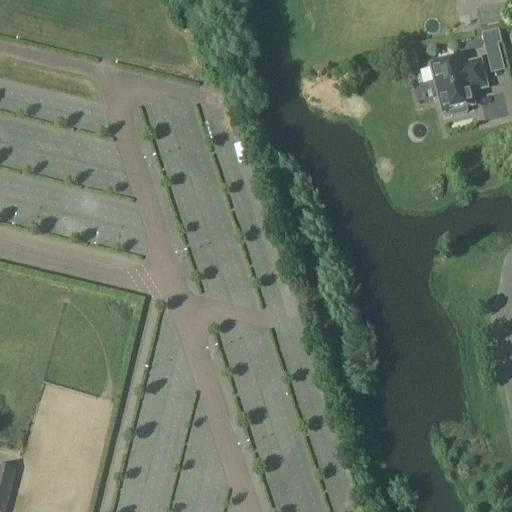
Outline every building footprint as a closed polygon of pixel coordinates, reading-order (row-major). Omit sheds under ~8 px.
[(476,15),(480,32),(506,25),(503,9),(476,15)] [(497,34),(480,38),(483,52),(501,47),(497,34)] [(412,55),(394,59),(406,113),(424,109),(412,55)] [(433,70),(437,85),(429,87),(433,103),(437,102),(441,117),(449,115),(450,120),(466,116),(465,112),(472,110),(468,93),(474,91),(475,94),(485,92),(478,65),(459,69),(457,64),(433,70)] [(113,217),(121,197),(108,155),(108,147),(101,144),(102,133),(94,108),(87,106),(70,105),(68,153),(88,147),(93,165),(92,167),(68,166),(64,176),(65,180),(77,185),(79,193),(70,189),(68,240),(81,205),(82,200),(93,196),(79,191),(98,192),(95,201),(109,206),(113,217)] [(19,247),(43,251),(46,238),(21,233),(19,247)] [(210,254),(205,237),(176,245),(189,299),(213,293),(210,283),(200,286),(196,270),(203,268),(200,257),(210,254)] [(173,395),(171,381),(183,378),(178,351),(157,355),(165,397),(173,395)] [(0,470),(0,511),(5,511),(15,475),(0,470)]
